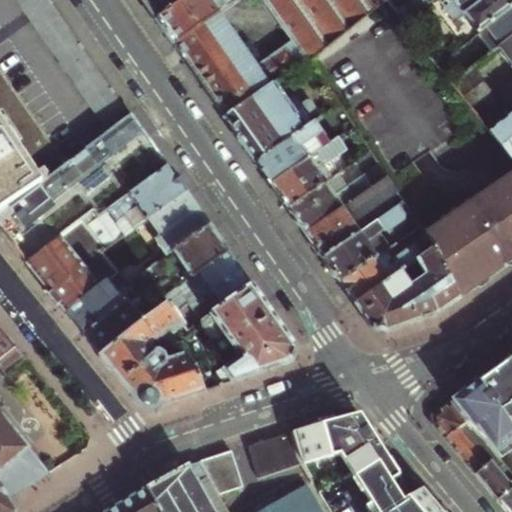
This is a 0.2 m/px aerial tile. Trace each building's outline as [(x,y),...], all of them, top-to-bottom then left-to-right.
[(15,0),(110,133),(132,117),(50,0),(15,0)] [(156,22),(186,0),(140,0),(146,7),(156,22)] [(174,48),(221,15),(242,0),(186,0),(156,22),(166,35),(174,48)] [(414,0),(406,6),(413,15),(431,0),(414,0)] [(511,0),(434,0),(452,22),(461,15),(476,36),(484,31),(511,9),(511,0)] [(511,9),(484,31),(511,68),(511,9)] [(224,119),(273,87),(311,62),(295,40),(260,63),(255,56),(251,58),(221,15),(174,48),(200,84),(224,119)] [(508,116),(471,67),(451,82),(489,131),(508,116)] [(256,164),(314,124),(321,119),(318,115),(301,127),(295,118),(302,114),(302,111),(296,101),(293,100),(286,105),(273,87),(224,119),(242,145),(256,164)] [(511,113),(508,116),(489,131),(511,161),(511,113)] [(6,214),(47,182),(0,115),(0,215),(5,212),(6,214)] [(153,147),(132,117),(110,133),(68,165),(47,182),(86,227),(104,249),(144,224),(186,194),(178,184),(153,147)] [(265,178),(271,186),(328,147),(314,124),(256,164),(265,178)] [(288,211),(325,185),(313,168),(319,164),(322,169),(345,153),(336,141),(328,147),(271,186),(282,202),(288,211)] [(511,173),(505,178),(423,234),(431,245),(433,250),(458,301),(508,267),(511,264),(511,173)] [(305,235),(372,188),(364,176),(346,188),(337,176),(325,185),(288,211),(297,224),(305,235)] [(322,260),(359,234),(352,224),(396,193),(387,178),(372,188),(305,235),(315,250),(322,260)] [(0,231),(7,241),(26,265),(69,239),(68,238),(86,227),(47,182),(6,214),(5,212),(0,215),(0,231)] [(166,256),(209,227),(201,216),(186,194),(144,224),(147,228),(152,225),(160,237),(155,241),(166,256)] [(340,285),(386,252),(389,250),(379,235),(382,232),(388,233),(403,222),(404,217),(401,212),(407,208),(403,203),(359,234),(322,260),(334,277),(340,285)] [(69,239),(88,262),(101,252),(104,249),(86,227),(68,238),(69,239)] [(189,280),(228,254),(220,243),(209,227),(166,256),(158,262),(168,277),(155,286),(164,297),(164,298),(189,280)] [(49,292),(88,262),(69,239),(26,265),(38,279),(49,292)] [(416,262),(422,259),(414,247),(392,262),(386,252),(340,285),(348,296),(354,306),(395,277),(416,262)] [(458,301),(433,250),(422,259),(416,262),(426,277),(405,292),(395,277),(354,306),(370,328),(376,330),(386,333),(435,317),(458,301)] [(66,314),(108,282),(117,274),(114,270),(104,278),(99,270),(109,262),(101,252),(88,262),(49,292),(59,306),(66,314)] [(212,313),(251,286),(241,274),(228,254),(189,280),(212,313)] [(84,336),(125,304),(108,282),(66,314),(79,330),(84,336)] [(243,360),(225,372),(233,383),(243,380),(290,364),(295,350),(270,315),(251,286),(212,313),(201,321),(202,325),(204,329),(208,334),(210,336),(213,338),(216,339),(219,340),(226,336),(243,360)] [(156,313),(168,303),(164,298),(164,297),(150,307),(139,293),(125,304),(84,336),(92,346),(101,357),(156,313)] [(168,303),(156,313),(172,335),(184,326),(168,303)] [(151,410),(203,393),(195,367),(172,335),(156,313),(101,357),(129,392),(141,407),(151,410)] [(0,360),(10,353),(16,348),(0,327),(0,360)] [(10,353),(0,360),(0,371),(6,378),(21,366),(10,353)] [(511,483),(511,358),(482,380),(450,403),(483,443),(494,457),(496,459),(511,478),(511,480),(510,482),(511,483)] [(483,443),(450,403),(432,416),(434,426),(449,444),(476,476),(496,459),(494,457),(490,460),(478,446),(483,443)] [(0,511),(17,511),(10,500),(35,484),(48,475),(0,413),(0,511)] [(330,420),(343,453),(340,454),(342,457),(374,511),(383,511),(402,501),(392,481),(401,476),(381,441),(360,415),(355,414),(351,413),(330,420)] [(311,426),(325,468),(336,465),(335,459),(342,457),(340,454),(343,453),(330,420),(321,423),(311,426)] [(299,460),(303,467),(316,463),(318,470),(325,468),(311,426),(301,429),(290,433),(299,460)] [(253,445),(248,447),(259,481),(303,467),(299,460),(290,433),(253,445)] [(231,453),(202,462),(201,469),(216,496),(243,487),(231,453)] [(511,478),(496,459),(476,476),(486,488),(498,502),(511,490),(511,483),(510,482),(511,480),(511,478)] [(146,490),(159,511),(225,511),(216,496),(201,469),(202,462),(187,467),(146,490)] [(327,511),(312,485),(262,511),(327,511)] [(423,489),(402,501),(383,511),(442,511),(441,510),(423,489)] [(109,511),(159,511),(146,490),(125,502),(109,511)] [(511,511),(511,490),(498,502),(506,511),(511,511)]
